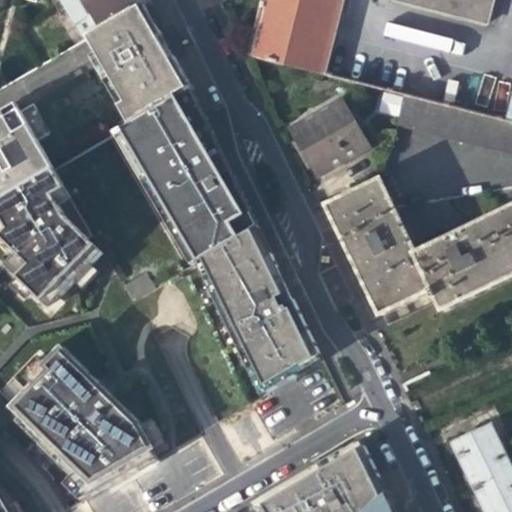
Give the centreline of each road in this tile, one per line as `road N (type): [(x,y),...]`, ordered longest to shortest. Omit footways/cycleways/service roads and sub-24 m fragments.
road 1 (residential): [(374,406),(174,0)]
road 2 (residential): [(374,406),(187,511)]
road 3 (unknown): [(371,0),(370,17),(387,41),(470,56),(509,35),(511,4)]
